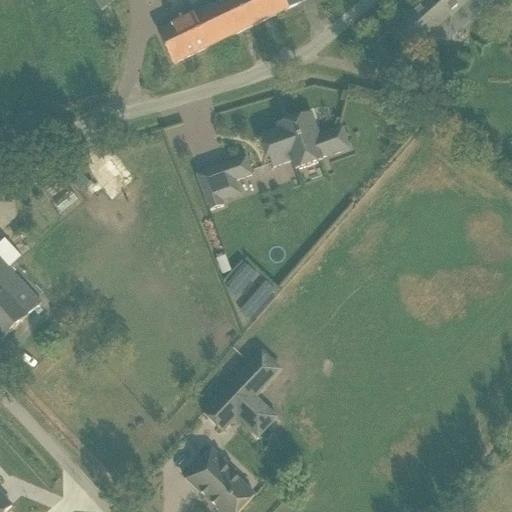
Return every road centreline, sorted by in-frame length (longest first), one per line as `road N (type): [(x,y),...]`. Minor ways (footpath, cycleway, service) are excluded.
road 1 (residential): [(0,147),(262,76),(369,0)]
road 2 (residential): [(110,511),(0,392)]
